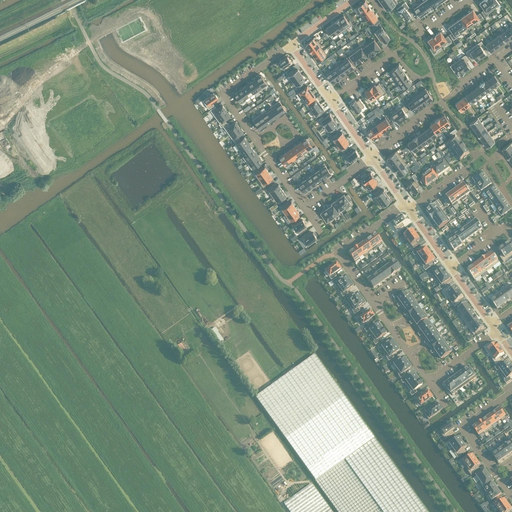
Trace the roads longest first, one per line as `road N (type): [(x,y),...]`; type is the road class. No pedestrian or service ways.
road 1 (residential): [(289,44),(221,94),(303,208)]
road 2 (residential): [(511,390),(461,427),(511,499)]
road 3 (residential): [(372,304),(336,253),(405,205)]
